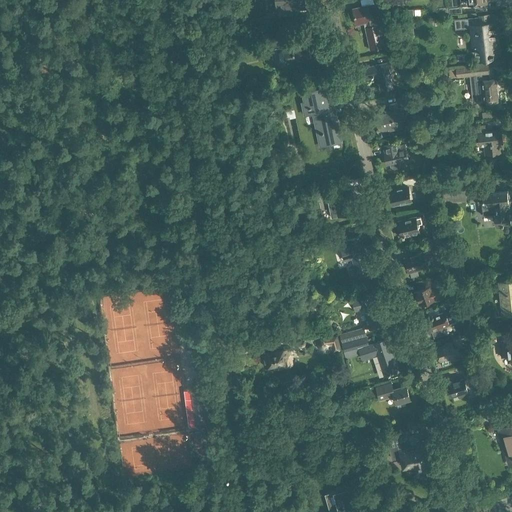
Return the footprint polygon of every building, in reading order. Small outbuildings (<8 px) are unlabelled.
[(291,8),(291,10),(306,9),(305,0),(278,0),(279,9),(283,9),(283,10),(286,10),(286,9),(291,8)] [(378,16),(372,17),(370,5),(353,9),(356,25),(367,23),(368,28),(366,28),(370,50),(385,47),(380,25),(378,16)] [(494,24),(491,25),(490,16),(488,16),(455,20),(456,30),(472,28),(475,48),(476,57),(487,55),(491,55),(491,56),(494,56),(494,54),(498,54),(497,43),(496,43),(495,38),(497,37),(496,34),(496,33),(495,33),(494,31),(496,31),(496,30),(495,27),(494,27),(494,24)] [(269,48),(283,45),(284,45),(282,39),(289,38),(288,31),(275,34),(276,37),(271,38),(271,40),(268,41),(269,48)] [(386,43),(388,51),(397,49),(395,41),(386,43)] [(291,45),(284,47),(285,50),(282,51),(280,52),(279,53),(279,55),(280,59),(281,61),(282,62),(285,62),(287,61),(288,65),(297,63),(299,64),(302,64),(303,62),(311,60),(307,42),(299,43),(293,44),(294,45),(291,45)] [(402,59),(400,52),(388,55),(390,62),(402,59)] [(388,63),(362,69),(364,79),(374,77),(374,76),(379,75),(380,79),(378,80),(379,80),(381,90),(381,91),(394,88),(393,88),(390,74),(391,74),(391,73),(390,73),(388,63)] [(498,104),(497,100),(498,100),(498,99),(499,97),(499,94),(497,93),(497,92),(498,92),(498,91),(497,92),(497,88),(497,87),(498,86),(497,82),(496,81),(496,80),(483,81),(482,74),(489,73),(488,66),(476,67),(457,69),(458,77),(470,75),(473,102),(479,102),(485,102),(485,105),(487,107),(495,106),(498,104)] [(333,143),(332,140),(339,138),(337,126),(339,126),(336,112),(333,113),(327,89),(315,92),(315,91),(303,93),(305,102),(302,103),(305,116),(314,114),(316,124),(315,124),(320,146),(333,143)] [(401,102),(409,100),(410,100),(412,100),(410,93),(399,95),(401,102)] [(402,108),(397,108),(396,104),(390,105),(392,113),(377,117),(380,131),(391,128),(392,130),(403,128),(402,121),(405,120),(402,108)] [(496,111),(482,112),(483,119),(497,118),(496,111)] [(476,127),(470,127),(471,135),(479,135),(480,146),(485,145),(486,154),(501,153),(500,144),(503,143),(501,131),(486,132),(485,126),(477,127),(477,126),(476,127)] [(387,165),(390,164),(391,167),(394,169),(398,168),(401,165),(400,164),(409,162),(405,145),(400,146),(399,143),(384,147),(386,153),(385,153),(387,165)] [(429,176),(419,178),(420,184),(430,182),(429,176)] [(323,187),(312,190),(313,198),(325,196),(323,187)] [(392,196),(391,197),(392,203),(394,203),(394,205),(412,201),(409,187),(391,191),(392,196)] [(467,203),(465,187),(443,190),(444,199),(447,199),(448,205),(467,203)] [(352,189),(335,193),(338,206),(336,207),(338,217),(357,213),(352,189)] [(508,192),(477,195),(478,205),(482,204),(483,216),(495,215),(496,224),(511,222),(511,220),(511,219),(511,216),(510,215),(510,213),(511,212),(511,207),(511,201),(509,201),(509,199),(510,198),(509,195),(508,194),(508,192)] [(400,228),(397,229),(399,236),(402,235),(402,236),(412,234),(412,235),(419,234),(419,232),(420,232),(418,225),(423,224),(421,216),(399,222),(400,228)] [(445,229),(433,232),(435,240),(447,237),(445,229)] [(337,242),(334,231),(320,235),(323,245),(337,242)] [(361,237),(348,241),(347,239),(339,241),(341,249),(345,261),(352,259),(355,268),(348,270),(351,281),(372,275),(361,237)] [(434,243),(437,255),(449,251),(445,240),(434,243)] [(418,252),(418,254),(406,257),(408,264),(407,266),(408,270),(410,271),(411,271),(413,277),(419,275),(418,269),(427,266),(426,259),(432,257),(430,250),(425,252),(424,250),(418,252)] [(464,264),(456,266),(457,278),(465,276),(464,264)] [(445,296),(442,287),(457,283),(456,280),(454,275),(439,279),(432,281),(434,289),(432,289),(431,287),(416,292),(418,297),(417,299),(418,303),(420,303),(420,304),(421,304),(422,308),(428,306),(427,302),(435,299),(445,296)] [(511,281),(499,283),(503,318),(511,317),(511,315),(511,314),(511,281)] [(465,284),(460,290),(466,295),(471,289),(465,284)] [(377,293),(353,300),(356,311),(366,309),(369,319),(368,319),(368,322),(369,322),(371,328),(384,324),(378,305),(380,304),(377,293)] [(461,301),(448,305),(450,313),(458,311),(460,318),(466,316),(461,301)] [(432,332),(433,331),(434,333),(436,334),(442,332),(443,330),(442,328),(450,325),(457,322),(454,314),(447,317),(446,313),(427,319),(428,322),(427,323),(427,325),(428,327),(430,327),(432,332)] [(191,321),(193,331),(202,329),(201,320),(191,321)] [(364,329),(340,335),(342,343),(366,336),(364,329)] [(440,355),(441,360),(444,368),(455,364),(454,361),(457,360),(455,355),(459,354),(458,350),(463,348),(461,342),(469,340),(468,334),(450,338),(451,343),(447,344),(447,346),(438,349),(438,350),(437,350),(437,351),(436,351),(436,352),(436,353),(436,354),(437,354),(437,355),(438,355),(439,355),(440,355)] [(497,334),(488,335),(489,342),(498,341),(497,334)] [(315,348),(318,348),(318,349),(319,349),(320,350),(321,350),(322,350),(322,351),(323,351),(324,350),(325,350),(326,350),(327,349),(327,348),(328,348),(328,347),(329,346),(331,345),(333,354),(340,352),(336,335),(316,340),(316,341),(315,343),(315,344),(315,345),(315,348)] [(475,346),(487,345),(486,335),(475,336),(475,346)] [(374,344),(359,349),(363,360),(378,355),(385,375),(384,376),(389,375),(389,376),(391,375),(391,374),(399,371),(388,339),(374,344)] [(305,340),(295,342),(296,348),(307,346),(305,340)] [(355,341),(343,345),(345,354),(347,353),(346,352),(358,349),(355,341)] [(507,341),(500,342),(502,358),(509,357),(509,360),(510,359),(511,364),(511,342),(507,344),(507,341)] [(264,356),(263,358),(264,363),(266,364),(266,367),(275,365),(275,368),(277,367),(278,368),(282,368),(283,366),(285,366),(284,358),(291,357),(290,350),(264,354),(264,356)] [(475,364),(465,367),(466,373),(477,370),(475,364)] [(465,379),(448,384),(449,389),(448,391),(449,395),(451,395),(451,397),(459,394),(460,397),(469,394),(469,393),(471,392),(469,386),(468,381),(465,382),(465,379)] [(406,386),(394,390),(391,382),(376,387),(380,400),(395,396),(397,403),(410,400),(406,386)] [(193,389),(193,390),(187,390),(192,427),(197,426),(211,424),(206,388),(193,389)] [(509,421),(506,409),(497,412),(500,424),(509,421)] [(511,424),(502,428),(505,442),(503,443),(508,462),(511,460),(511,424)] [(429,460),(430,460),(428,451),(426,451),(424,444),(410,448),(407,435),(388,440),(390,448),(399,446),(404,467),(410,465),(415,464),(418,475),(431,472),(429,460)] [(365,504),(368,503),(363,477),(352,480),(356,495),(351,497),(349,492),(349,491),(335,495),(338,504),(330,506),(331,511),(355,511),(355,510),(354,508),(365,504)]
